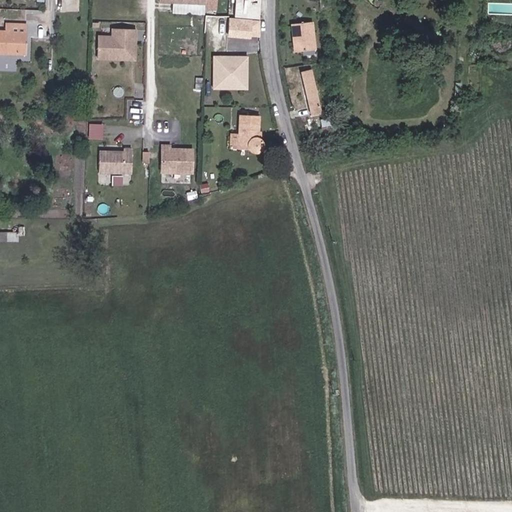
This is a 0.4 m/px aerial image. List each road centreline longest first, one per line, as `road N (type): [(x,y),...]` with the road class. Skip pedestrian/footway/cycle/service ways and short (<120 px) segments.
road 1 (unclassified): [(358,511),(342,343),(275,75),(271,0)]
road 2 (track): [(358,508),(511,511)]
